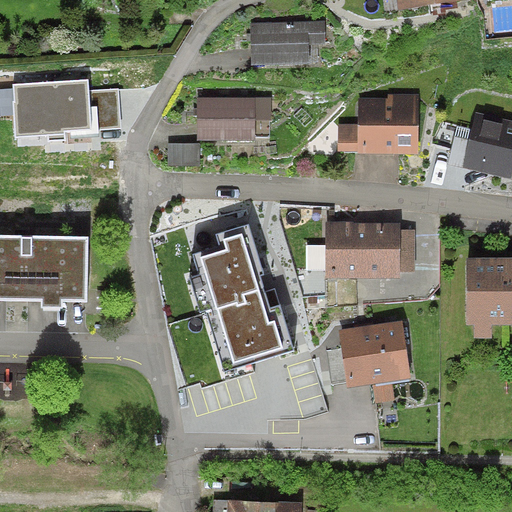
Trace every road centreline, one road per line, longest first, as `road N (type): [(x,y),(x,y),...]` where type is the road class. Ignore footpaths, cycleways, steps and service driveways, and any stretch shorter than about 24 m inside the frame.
road 1 (residential): [(137,185),(511,208)]
road 2 (residential): [(137,185),(141,133),(212,18),(241,0)]
road 3 (residential): [(158,350),(137,185)]
road 4 (residential): [(176,511),(158,350)]
road 5 (residential): [(158,350),(0,348)]
